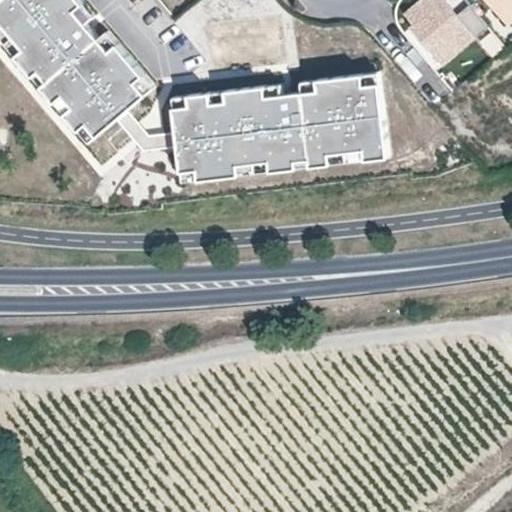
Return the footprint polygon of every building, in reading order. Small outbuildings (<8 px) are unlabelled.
[(0,0),(0,28),(5,24),(26,48),(18,55),(35,75),(43,69),(52,79),(44,86),(57,101),(65,94),(75,106),(67,113),(81,130),(89,123),(100,135),(149,93),(138,81),(146,74),(120,43),(112,50),(101,37),(89,22),(78,10),(86,3),(83,0),(0,0)] [(456,14),(444,0),(419,0),(405,12),(449,64),(493,28),(472,1),(456,14)] [(511,0),(489,0),(510,23),(511,20),(511,0)] [(97,16),(86,3),(78,10),(89,22),(97,16)] [(0,28),(0,34),(18,55),(26,48),(5,24),(0,28)] [(112,50),(120,43),(109,30),(101,37),(112,50)] [(35,75),(44,86),(52,79),(43,69),(35,75)] [(176,106),(184,170),(200,168),(202,178),(227,175),(225,165),(257,161),(258,171),(299,166),(298,156),(313,154),(315,165),(334,162),(333,152),(367,148),(368,158),(391,155),(381,70),(320,78),(322,89),(305,91),(286,93),(269,95),(268,84),(227,89),(228,100),(214,102),(213,91),(191,94),(193,104),(176,106)] [(149,93),(157,86),(146,74),(138,81),(149,93)] [(320,78),(304,80),(305,91),(322,89),(320,78)] [(284,82),(268,84),(269,95),(286,93),(284,82)] [(227,89),(213,91),(214,102),(228,100),(227,89)] [(57,101),(67,113),(75,106),(65,94),(57,101)] [(175,96),(176,106),(193,104),(191,94),(175,96)] [(92,142),(100,135),(89,123),(81,130),(92,142)] [(334,162),(368,158),(367,148),(333,152),(334,162)] [(299,166),(315,165),(313,154),(298,156),(299,166)] [(227,175),(258,171),(257,161),(225,165),(227,175)] [(184,170),(185,180),(202,178),(200,168),(184,170)]
